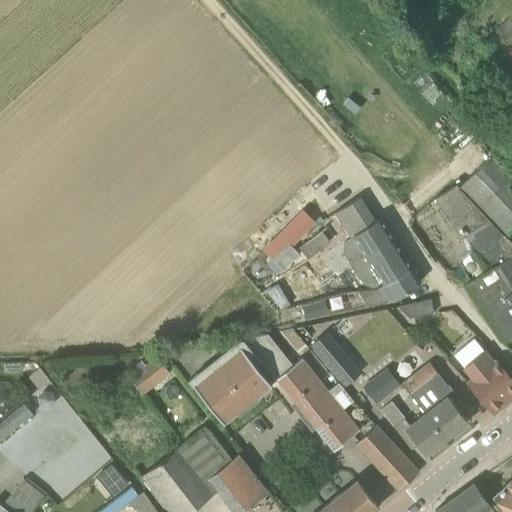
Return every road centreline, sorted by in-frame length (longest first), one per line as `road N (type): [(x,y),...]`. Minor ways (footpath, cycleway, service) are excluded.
road 1 (unclassified): [(346,148),(448,287),(511,356)]
road 2 (track): [(213,0),(346,148)]
road 3 (tertiary): [(405,511),(511,428)]
